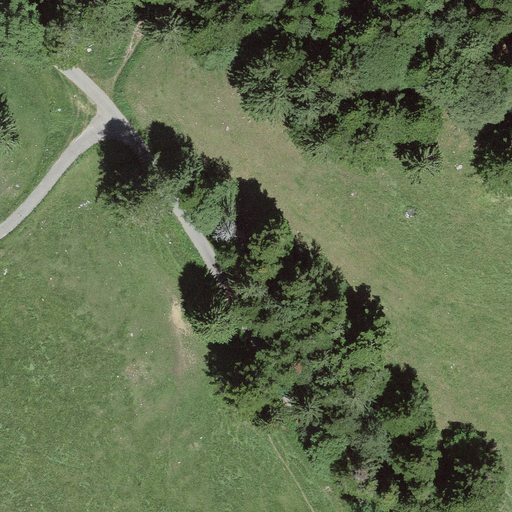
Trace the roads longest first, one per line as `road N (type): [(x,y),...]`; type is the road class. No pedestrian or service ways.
road 1 (track): [(376,511),(296,405),(158,171),(110,112)]
road 2 (track): [(0,233),(110,112)]
road 3 (track): [(110,112),(0,5)]
